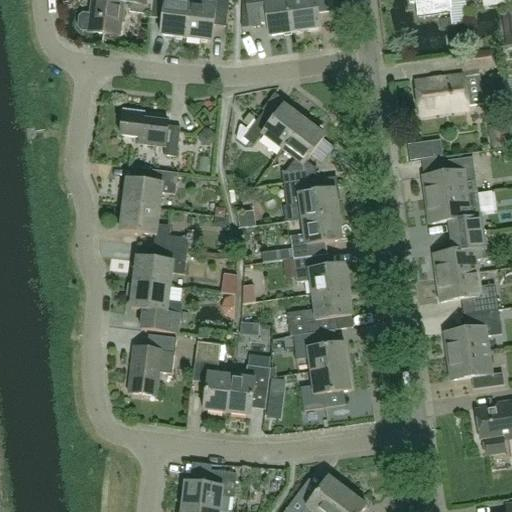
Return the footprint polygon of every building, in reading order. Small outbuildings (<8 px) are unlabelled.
[(93,0),(91,16),(84,15),(81,18),(79,28),(82,31),(89,32),(89,33),(119,37),(124,3),(154,7),(154,0),(93,0)] [(154,0),(154,7),(152,19),(163,20),(161,36),(186,39),(191,3),(177,1),(176,0),(154,0)] [(191,3),(186,39),(212,42),(214,26),(226,28),(229,0),(216,0),(216,6),(191,3)] [(267,25),(269,37),(295,33),(289,0),(245,0),(249,27),(267,25)] [(289,0),(295,33),(320,30),(318,13),(330,12),(328,0),(289,0)] [(409,0),(410,4),(418,3),(420,18),(451,14),(449,1),(456,0),(409,0)] [(511,47),(511,13),(503,15),(508,48),(511,47)] [(492,50),(460,55),(463,73),(494,68),(492,50)] [(480,78),(465,80),(465,76),(415,82),(419,117),(469,111),(469,108),(484,106),(480,78)] [(504,76),(493,77),(497,110),(508,108),(504,76)] [(263,135),(283,150),(304,123),(284,108),(274,120),(264,112),(249,132),(244,140),(248,143),(254,147),(263,135)] [(123,112),(122,127),(120,138),(140,140),(139,146),(166,149),(164,158),(178,159),(181,129),(169,127),(169,123),(144,120),(145,115),(123,112)] [(284,185),(317,180),(315,169),(306,163),(324,138),(304,123),(283,150),(296,160),(287,173),(283,173),(284,185)] [(508,147),(505,125),(487,127),(491,149),(508,147)] [(209,130),(205,129),(198,135),(198,140),(204,147),(209,147),(215,141),(216,136),(209,130)] [(424,178),(427,202),(467,196),(465,182),(476,180),(473,159),(443,163),(445,175),(424,178)] [(124,207),(159,211),(161,194),(175,196),(178,175),(135,169),(133,182),(127,181),(124,207)] [(301,205),(303,220),(338,215),(335,191),(318,193),(317,180),(284,185),(288,207),(301,205)] [(465,236),(484,234),(480,207),(469,209),(467,196),(427,202),(431,226),(451,223),(453,238),(465,236)] [(156,237),(154,248),(187,252),(189,241),(170,238),(171,228),(157,226),(159,211),(124,207),(121,233),(156,237)] [(293,249),(295,260),(327,256),(326,243),(342,241),(338,215),(303,220),(305,236),(292,238),(293,249)] [(484,237),(484,234),(465,236),(453,238),(455,253),(435,256),(438,280),(478,275),(476,262),(487,260),(484,237)] [(139,259),(135,284),(170,288),(171,275),(184,276),(187,252),(154,248),(153,260),(139,259)] [(263,264),(295,260),(293,249),(262,254),(263,264)] [(312,282),(313,296),(349,291),(345,265),(329,267),(327,256),(295,260),(298,284),(312,282)] [(480,289),(478,275),(438,280),(441,304),(467,301),(469,316),(499,311),(496,287),(480,289)] [(170,288),(135,284),(135,285),(132,284),(129,287),(128,296),(130,299),(133,299),(132,309),(145,311),(142,331),(178,335),(182,304),(168,303),(170,288)] [(291,337),(294,337),(315,334),(338,331),(336,318),(352,316),(349,291),(313,296),(315,311),(288,315),(291,337)] [(503,336),(499,311),(469,316),(471,331),(445,334),(449,358),(489,353),(487,338),(503,336)] [(260,327),(247,326),(247,338),(259,339),(260,327)] [(310,360),(312,374),(347,369),(344,345),(318,348),(315,334),(294,337),(298,361),(310,360)] [(157,399),(162,363),(174,365),(177,340),(150,336),(148,350),(135,348),(129,395),(157,399)] [(489,353),(449,358),(452,382),(473,379),(474,391),(505,387),(503,374),(492,376),(489,353)] [(219,364),(214,364),(195,361),(193,383),(207,385),(204,412),(226,414),(231,378),(218,377),(219,364)] [(244,380),(231,378),(226,414),(251,417),(254,391),(268,393),(271,371),(246,368),(244,380)] [(350,391),(347,369),(312,374),(314,388),(301,390),(305,412),(325,409),(323,395),(350,391)] [(497,406),(475,410),(480,440),(483,440),(485,456),(505,452),(504,441),(511,439),(511,400),(497,403),(497,406)] [(267,409),(252,410),(254,441),(268,441),(267,409)] [(211,438),(230,437),(229,417),(210,418),(211,438)] [(185,485),(182,509),(203,511),(232,511),(236,475),(210,472),(208,487),(185,485)] [(334,511),(348,495),(329,480),(312,502),(301,493),(286,511),(334,511)] [(362,511),(366,508),(348,495),(334,511),(362,511)]
